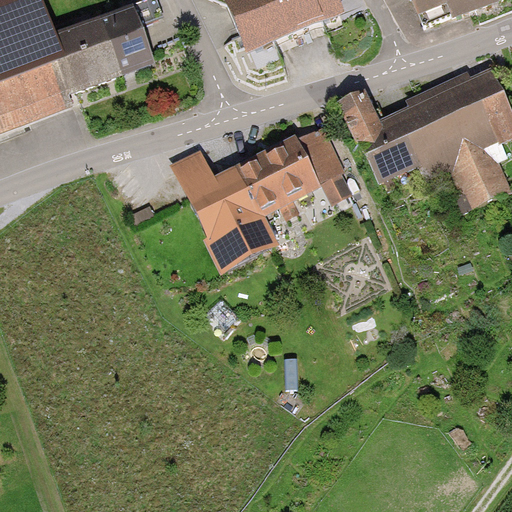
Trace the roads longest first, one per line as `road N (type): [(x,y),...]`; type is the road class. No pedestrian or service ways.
road 1 (unclassified): [(0,195),(511,30)]
road 2 (track): [(0,346),(60,511)]
road 3 (track): [(178,0),(234,119)]
